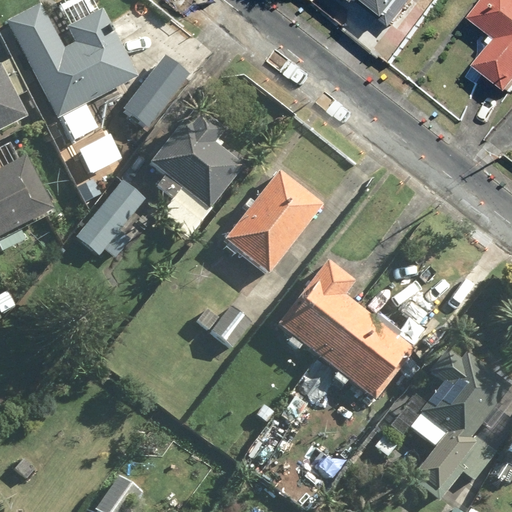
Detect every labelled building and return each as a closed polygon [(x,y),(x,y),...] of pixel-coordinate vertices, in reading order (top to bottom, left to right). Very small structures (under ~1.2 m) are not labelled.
[(40,4),(8,21),(76,150),(109,133),(93,102),(140,77),(105,9),(99,12),(91,0),(70,0),(44,13),(40,4)] [(361,0),(365,3),(366,0),(372,0),(399,22),(417,0),(361,0)] [(507,38),(484,68),(511,89),(511,0),(491,0),(479,16),(507,38)] [(192,75),(167,56),(124,112),(148,131),(192,75)] [(0,132),(28,118),(17,97),(22,95),(5,63),(0,65),(0,132)] [(197,103),(151,162),(182,192),(160,216),(187,242),(245,168),(216,145),(229,128),(197,103)] [(22,162),(11,141),(0,147),(0,241),(56,211),(28,158),(22,162)] [(284,171),(224,238),(265,275),(326,208),(284,171)] [(145,199),(123,181),(76,239),(99,257),(105,250),(118,260),(134,241),(120,230),(145,199)] [(330,259),(280,324),(380,400),(394,382),(389,379),(414,348),(348,298),(360,282),(330,259)] [(208,309),(196,320),(210,335),(203,342),(219,358),(252,327),(232,307),(219,320),(208,309)] [(448,382),(410,427),(437,449),(420,469),(450,494),(466,474),(473,481),(497,452),(490,445),(511,419),(511,385),(469,350),(462,359),(450,349),(433,370),(448,382)] [(511,483),(511,481),(511,446),(497,476),(511,483)] [(119,511),(138,488),(121,476),(94,510),(96,511),(119,511)] [(468,511),(451,499),(442,511),(468,511)] [(190,511),(180,502),(171,511),(190,511)]
